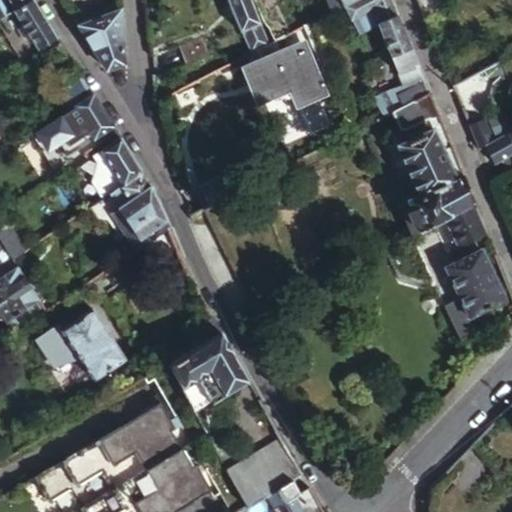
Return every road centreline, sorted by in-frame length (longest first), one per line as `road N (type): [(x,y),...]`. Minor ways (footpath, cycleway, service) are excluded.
road 1 (residential): [(337,511),(133,129)]
road 2 (residential): [(400,0),(511,272)]
road 3 (residential): [(345,511),(396,479),(511,359)]
road 4 (unknown): [(0,470),(140,384)]
road 5 (residential): [(133,129),(47,0)]
road 6 (residential): [(133,129),(127,0)]
